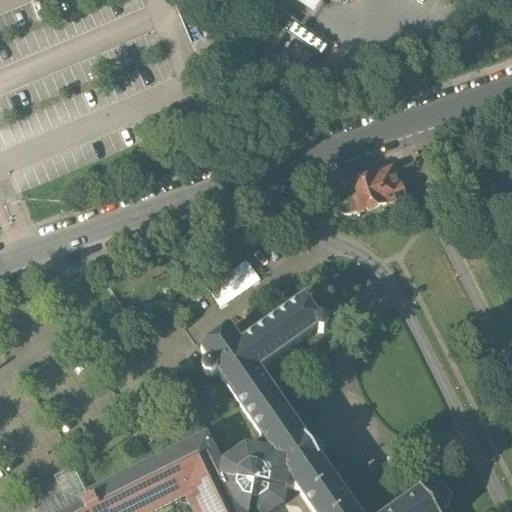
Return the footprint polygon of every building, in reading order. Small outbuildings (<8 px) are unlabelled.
[(402,201),(392,171),(348,187),(349,190),(346,191),(340,193),(337,196),(335,199),(334,204),(336,209),(339,213),(343,215),(348,216),(353,214),(357,213),(358,216),(402,201)] [(317,322),(304,304),(241,348),(229,331),(207,346),(198,353),(206,364),(200,369),(200,375),(204,381),(211,381),(216,378),(269,456),(288,483),(307,511),(431,511),(419,494),(392,511),(353,511),(311,450),(259,374),(316,335),(322,336),(329,332),(329,326),(325,321),(319,321),(317,322)] [(75,511),(162,511),(186,501),(191,511),(244,511),(222,467),(207,437),(88,496),(91,504),(75,511)] [(244,450),(222,467),(244,511),(277,511),(284,508),(288,483),(269,456),(244,450)] [(428,488),(419,494),(431,511),(448,511),(451,501),(444,491),(428,488)]
